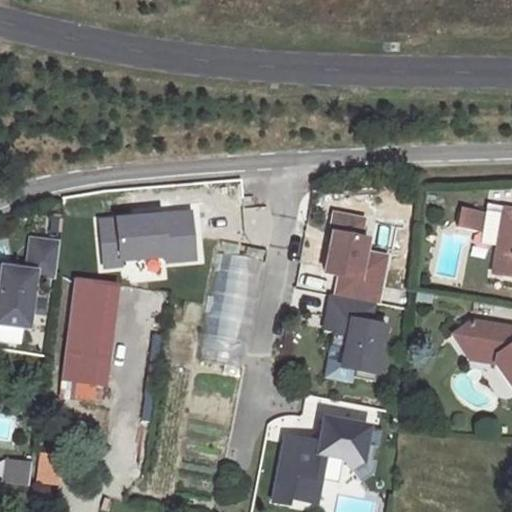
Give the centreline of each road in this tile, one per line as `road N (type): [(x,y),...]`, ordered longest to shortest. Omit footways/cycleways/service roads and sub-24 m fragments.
road 1 (unclassified): [(0,19),(103,45),(228,63),(511,71)]
road 2 (residential): [(239,466),(296,161)]
road 3 (tertiary): [(0,196),(124,175),(296,161)]
road 4 (tertiary): [(296,161),(511,151)]
